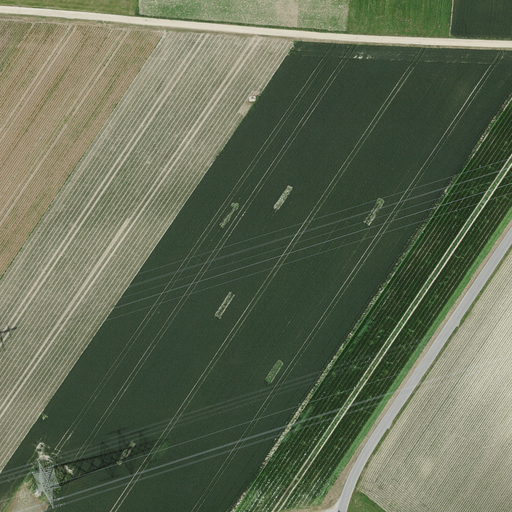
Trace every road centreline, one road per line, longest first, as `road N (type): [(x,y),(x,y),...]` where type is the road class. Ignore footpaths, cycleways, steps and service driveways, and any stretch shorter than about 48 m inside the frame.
road 1 (track): [(0,12),(511,45)]
road 2 (unclassified): [(511,231),(370,445),(341,511)]
